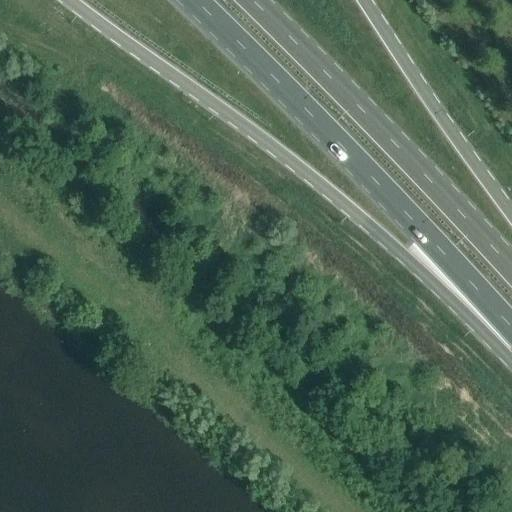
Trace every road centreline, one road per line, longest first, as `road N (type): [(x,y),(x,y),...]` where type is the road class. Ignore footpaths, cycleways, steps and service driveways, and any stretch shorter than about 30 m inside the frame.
road 1 (trunk): [(68,0),(235,117),(511,348)]
road 2 (trunk): [(192,0),(511,330)]
road 3 (trunk): [(511,264),(249,0)]
road 4 (trunk): [(511,213),(363,0)]
